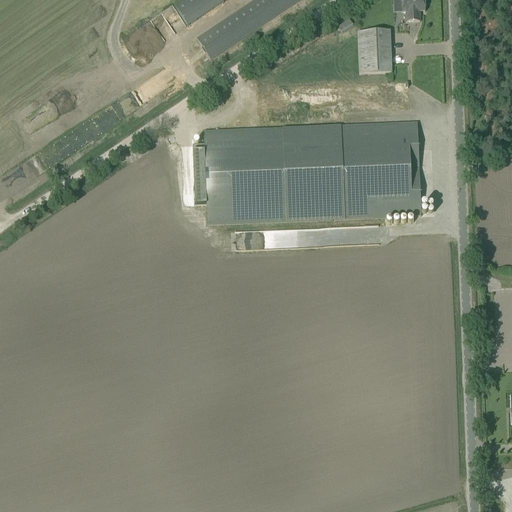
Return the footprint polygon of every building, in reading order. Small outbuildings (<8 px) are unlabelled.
[(184,0),(174,7),(188,28),(229,0),(184,0)] [(257,0),(196,41),(211,63),(304,0),(257,0)] [(406,14),(406,24),(420,23),(419,14),(425,13),(424,0),(401,0),(402,14),(406,14)] [(172,8),(140,26),(149,41),(152,39),(154,44),(158,42),(155,38),(163,33),(161,29),(170,24),(167,20),(176,15),(172,8)] [(357,34),(359,76),(391,75),(389,33),(357,34)] [(407,84),(325,87),(259,90),(260,116),(330,113),(330,126),(338,125),(338,113),(408,110),(407,84)] [(420,218),(417,125),(203,133),(204,161),(200,161),(201,199),(206,199),(207,227),(420,218)]
